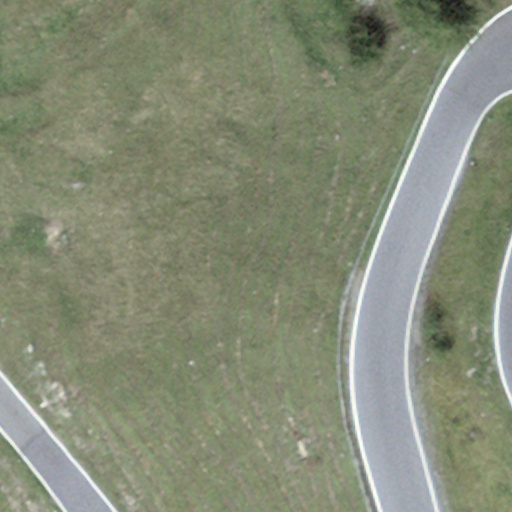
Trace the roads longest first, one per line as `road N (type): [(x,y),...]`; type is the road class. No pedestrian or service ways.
road 1 (secondary): [(511,50),(469,88),(387,292),(386,422),(409,511)]
road 2 (secondary): [(93,511),(0,396)]
